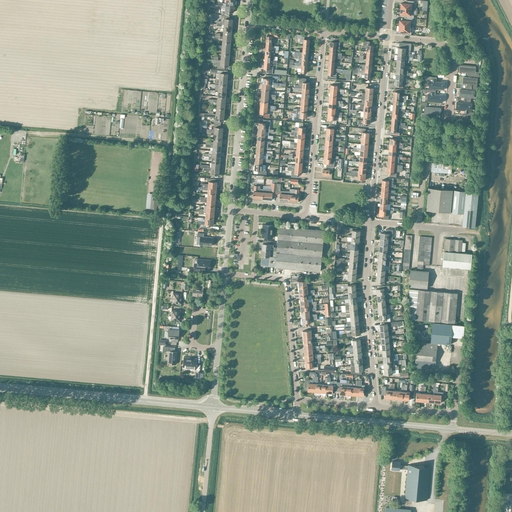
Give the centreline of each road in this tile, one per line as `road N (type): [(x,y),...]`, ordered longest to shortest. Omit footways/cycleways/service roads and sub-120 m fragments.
road 1 (track): [(172,100),(145,401)]
road 2 (tertiary): [(212,406),(0,387)]
road 3 (residential): [(370,222),(387,36)]
road 4 (residential): [(306,216),(324,31)]
road 5 (residential): [(230,209),(247,24)]
road 6 (residential): [(376,405),(366,290),(370,222)]
road 7 (residential): [(224,272),(286,278),(295,398)]
road 8 (tertiary): [(452,428),(296,414)]
road 9 (residential): [(387,36),(446,45),(453,60),(449,112)]
